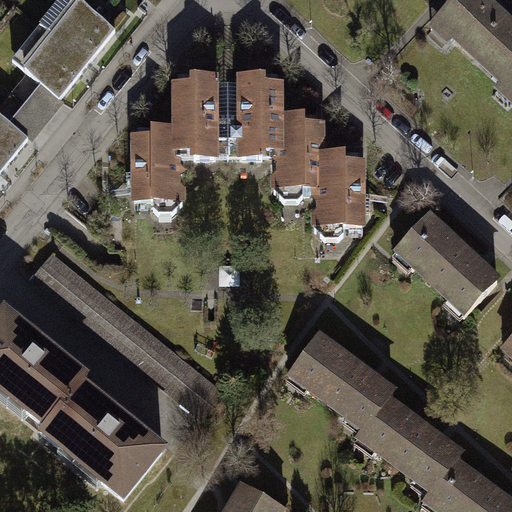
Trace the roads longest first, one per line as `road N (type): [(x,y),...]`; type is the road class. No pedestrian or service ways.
road 1 (residential): [(511,245),(250,0)]
road 2 (residential): [(205,0),(0,255)]
